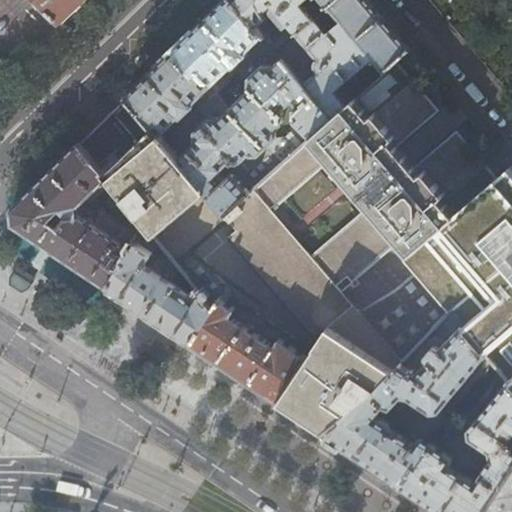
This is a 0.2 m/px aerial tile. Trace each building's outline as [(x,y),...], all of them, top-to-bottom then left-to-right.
[(82,1),(83,0),(37,0),(60,23),(78,5),(82,1)] [(310,137),(332,117),(304,82),(275,49),(233,0),(225,0),(210,15),(189,36),(224,72),(233,65),(244,76),(249,78),(249,86),(251,88),(236,103),(225,88),(220,93),(231,107),(230,109),(267,148),(266,149),(281,164),(296,150),(285,138),(276,140),(275,132),(273,130),(282,122),(282,116),(283,114),(281,111),(285,108),(294,117),(295,122),(310,137)] [(233,0),(275,49),(281,44),(277,39),(281,35),(265,17),(264,11),(268,7),(272,4),(296,32),(316,16),(303,0),(324,0),(328,5),(334,0),(233,0)] [(336,25),(329,31),(316,16),(296,32),(318,58),(316,71),(304,82),(332,117),(349,103),(336,88),(348,77),(349,78),(353,75),(369,58),(373,56),(381,66),(374,72),(377,77),(396,60),(409,48),(377,10),(368,0),(334,0),(328,5),(324,10),(336,25)] [(224,72),(189,36),(181,44),(141,82),(127,96),(153,128),(171,149),(178,144),(178,137),(169,127),(180,116),(184,116),(195,106),(207,118),(206,120),(195,130),(196,139),(198,141),(180,159),(226,214),(255,188),(281,164),(266,149),(267,148),(230,109),(231,107),(220,93),(225,88),(231,81),(224,72)] [(439,110),(396,60),(377,77),(349,103),(332,117),(310,137),(296,150),(281,164),(255,188),(274,211),(278,207),(277,206),(280,203),(331,160),(365,200),(369,206),(311,256),(400,362),(435,328),(450,312),(405,260),(498,179),(457,131),(415,166),(397,146),(439,110)] [(138,142),(153,128),(127,96),(112,111),(138,142)] [(255,188),(226,214),(180,159),(171,149),(153,128),(138,142),(129,151),(113,166),(104,174),(108,178),(116,190),(147,228),(159,242),(166,251),(173,260),(195,287),(212,307),(227,288),(233,291),(232,294),(313,348),(307,357),(277,401),(292,411),(323,431),(373,390),(400,362),(311,256),(274,211),(255,188)] [(104,174),(79,143),(45,176),(12,208),(13,224),(22,229),(106,286),(147,228),(116,190),(106,204),(101,202),(90,212),(81,205),(108,178),(104,174)] [(511,167),(498,179),(405,260),(450,312),(511,256),(511,167)] [(159,242),(147,228),(106,286),(142,310),(189,342),(212,307),(195,287),(190,293),(146,264),(146,261),(159,242)] [(168,264),(173,260),(166,251),(163,254),(166,258),(164,259),(168,264)] [(511,256),(450,312),(486,355),(508,381),(511,385),(511,256)] [(248,322),(245,325),(231,315),(234,308),(226,302),(232,294),(233,291),(227,288),(212,307),(189,342),(231,370),(277,401),(307,357),(280,339),(274,345),(253,331),(254,327),(248,322)] [(415,373),(400,362),(373,390),(323,431),(359,456),(401,484),(414,465),(418,467),(434,443),(424,436),(418,436),(414,440),(392,425),(388,419),(379,413),(385,406),(392,408),(402,397),(410,398),(432,413),(440,411),(486,355),(450,312),(435,328),(446,339),(446,342),(440,348),(437,345),(433,345),(427,353),(427,357),(428,359),(415,373)] [(453,455),(434,443),(418,467),(414,465),(401,484),(432,505),(442,511),(482,511),(511,468),(511,385),(508,381),(468,429),(469,437),(488,450),(491,458),(477,479),(470,475),(466,474),(451,465),(454,460),(453,455)] [(511,511),(511,468),(482,511),(511,511)]
